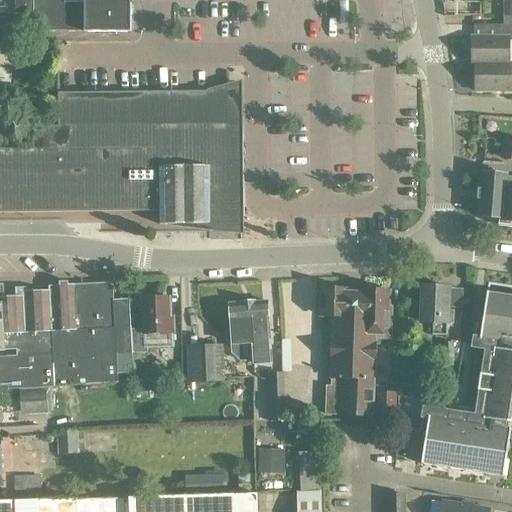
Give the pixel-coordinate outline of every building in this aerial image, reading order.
[(0,0),(0,30),(5,30),(5,32),(84,33),(126,33),(126,6),(131,6),(130,0),(0,0)] [(511,17),(511,13),(511,0),(500,0),(502,18),(511,17)] [(471,38),(471,64),(511,65),(511,64),(508,64),(509,38),(511,38),(511,25),(496,25),(496,38),(471,38)] [(475,65),(475,91),(511,91),(511,65),(471,64),(471,65),(475,65)] [(44,149),(0,149),(0,213),(103,213),(103,212),(154,212),(161,226),(211,226),(211,218),(232,218),(231,126),(223,93),(59,94),(59,127),(44,127),(44,149)] [(0,147),(21,148),(21,125),(0,125),(0,147)] [(511,139),(502,139),(500,161),(511,161),(511,139)] [(480,193),(479,192),(478,201),(480,201),(479,219),(486,219),(488,221),(495,222),(497,220),(501,220),(502,203),(499,203),(500,188),(501,188),(501,178),(502,177),(481,176),(480,193)] [(499,203),(502,203),(501,221),(511,222),(511,178),(501,178),(501,188),(500,188),(499,203)] [(49,287),(49,290),(51,333),(77,332),(75,288),(75,285),(49,287)] [(51,333),(4,336),(4,351),(16,350),(17,357),(53,355),(54,386),(118,383),(117,374),(133,373),(132,355),(131,331),(129,300),(114,301),(113,286),(75,288),(77,332),(51,333)] [(16,296),(2,297),(4,336),(51,333),(49,290),(26,292),(26,287),(15,288),(16,296)] [(433,324),(433,336),(447,336),(447,325),(454,325),(455,311),(448,311),(449,288),(422,287),(422,305),(410,305),(410,322),(421,323),(421,324),(433,324)] [(387,293),(364,292),(364,295),(346,294),(346,291),(323,290),(322,316),(334,317),(331,377),(333,377),(332,397),(326,397),(326,414),(372,416),(376,340),(385,340),(385,335),(389,336),(391,308),(387,308),(387,293)] [(511,295),(489,292),(481,340),(511,344),(511,295)] [(131,331),(132,355),(147,354),(147,348),(174,347),(173,333),(174,333),(173,317),(170,317),(169,299),(156,299),(154,296),(148,297),(145,299),(142,300),(144,330),(131,331)] [(229,305),(232,345),(230,345),(230,355),(240,363),(252,362),(253,367),(272,366),(267,302),(229,305)] [(443,344),(442,359),(453,360),(454,344),(443,344)] [(188,349),(189,382),(222,382),(222,348),(188,349)] [(489,392),(484,419),(511,423),(511,350),(496,348),(492,375),(482,373),(479,390),(489,392)] [(53,387),(51,365),(8,367),(7,357),(0,357),(0,386),(9,386),(9,389),(53,387)] [(286,422),(284,374),(269,375),(270,382),(267,382),(268,422),(286,422)] [(50,413),(48,391),(22,393),(24,415),(50,413)] [(396,419),(397,393),(377,392),(376,418),(396,419)] [(98,426),(110,425),(109,405),(97,406),(98,426)] [(504,477),(511,429),(430,416),(422,463),(504,477)] [(281,448),(257,449),(258,475),(282,474),(281,448)] [(297,511),(321,511),(321,493),(297,493),(297,511)] [(2,502),(0,501),(0,511),(257,511),(257,495),(16,501),(2,502)] [(389,496),(388,511),(404,511),(405,496),(389,496)] [(489,511),(490,509),(443,501),(441,511),(489,511)]
